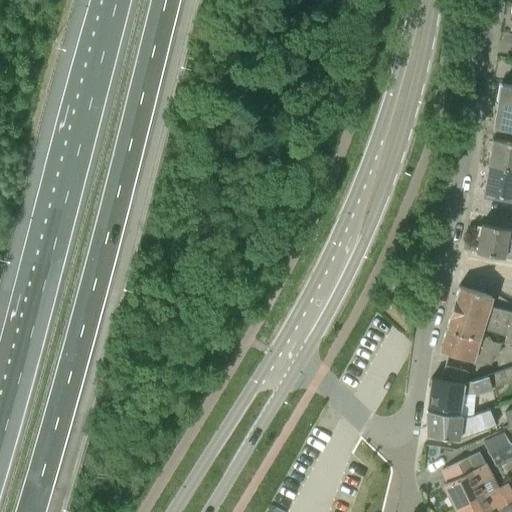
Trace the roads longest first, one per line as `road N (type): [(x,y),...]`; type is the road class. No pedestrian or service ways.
road 1 (residential): [(284,361),(364,429),(393,435),(412,420),(495,0)]
road 2 (motorway): [(32,511),(165,0)]
road 3 (motorway): [(116,0),(0,437)]
road 4 (secondary): [(284,361),(343,255),(384,157),(425,0)]
